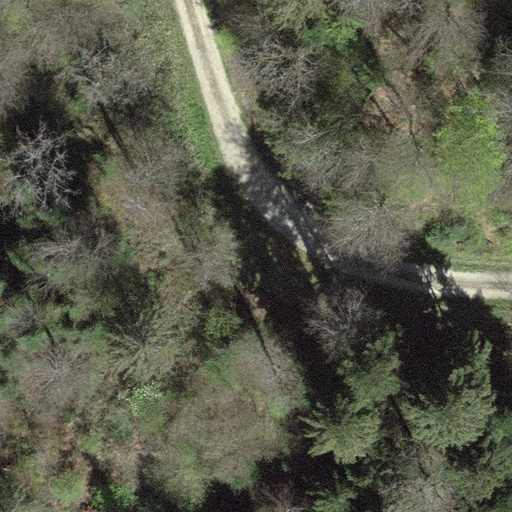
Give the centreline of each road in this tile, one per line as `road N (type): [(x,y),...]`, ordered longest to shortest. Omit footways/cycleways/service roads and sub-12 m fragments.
road 1 (track): [(193,0),(256,187),(282,226),(319,254),(365,272),(511,287)]
road 2 (track): [(319,254),(429,214),(511,151)]
